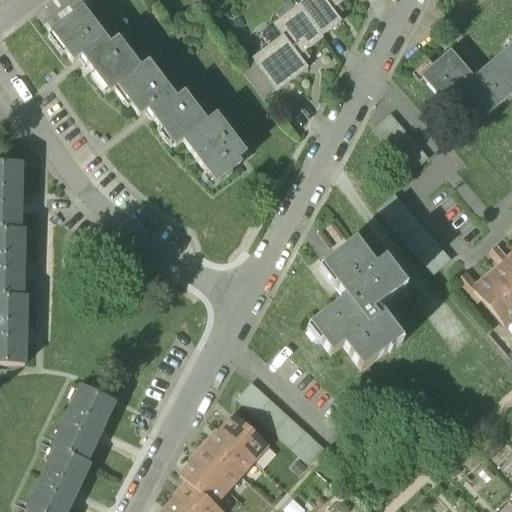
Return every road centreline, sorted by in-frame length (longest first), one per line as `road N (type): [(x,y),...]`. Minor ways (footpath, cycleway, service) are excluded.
road 1 (residential): [(238,301),(403,0)]
road 2 (residential): [(238,301),(127,232),(0,62)]
road 3 (residential): [(121,511),(238,301)]
